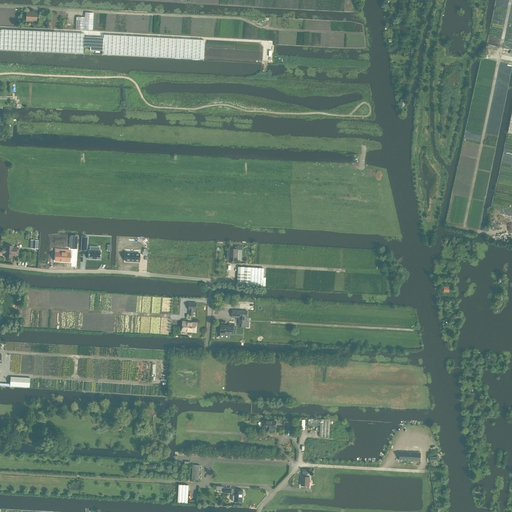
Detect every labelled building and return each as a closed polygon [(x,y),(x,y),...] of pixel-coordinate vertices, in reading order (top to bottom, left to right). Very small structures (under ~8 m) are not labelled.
[(36,17),(36,13),(32,13),(32,12),(28,11),(28,15),(26,15),(26,21),(34,21),(34,17),(36,17)] [(84,37),(84,33),(1,29),(1,30),(0,46),(0,49),(83,54),(83,47),(84,37)] [(103,51),(102,54),(203,60),(204,40),(104,35),(103,38),(84,37),(83,47),(90,48),(89,51),(103,51)] [(18,255),(18,248),(13,248),(13,246),(6,246),(5,249),(3,249),(3,253),(5,253),(5,257),(12,258),(12,255),(18,255)] [(242,250),(242,247),(235,246),(235,249),(230,249),(229,261),(237,261),(238,250),(242,250)] [(99,247),(98,247),(90,247),(90,250),(88,250),(88,254),(88,259),(97,259),(100,259),(100,251),(99,250),(99,247)] [(55,254),(55,261),(69,262),(70,251),(62,250),(61,254),(55,254)] [(139,262),(139,257),(139,253),(126,253),(126,256),(125,261),(139,262)] [(202,267),(202,268),(206,268),(206,266),(206,263),(206,261),(207,255),(203,255),(202,262),(198,261),(198,259),(189,259),(189,260),(185,260),(185,267),(192,267),(195,268),(195,267),(198,267),(202,267)] [(263,286),(264,268),(238,267),(237,285),(263,286)] [(232,310),(232,317),(239,318),(239,324),(246,324),(246,318),(247,318),(247,311),(232,310)] [(182,321),(182,332),(196,333),(197,322),(189,322),(189,321),(182,321)] [(234,328),(234,324),(229,324),(229,326),(221,325),(220,334),(225,334),(225,335),(229,335),(229,334),(233,334),(234,331),(236,331),(236,328),(234,328)] [(320,419),(319,437),(329,437),(330,420),(320,419)] [(276,429),(276,421),(264,421),(263,428),(266,428),(266,430),(272,430),(273,429),(276,429)] [(401,452),(401,460),(420,461),(420,453),(401,452)] [(309,486),(310,477),(302,477),(301,486),(309,486)] [(179,484),(178,503),(188,503),(189,485),(179,484)] [(235,491),(231,490),(231,488),(223,488),(223,486),(216,486),(216,490),(223,491),(223,493),(231,493),(231,494),(232,494),(232,500),(234,501),(242,502),(242,497),(243,497),(244,496),(244,491),(243,491),(235,490),(235,491)]
